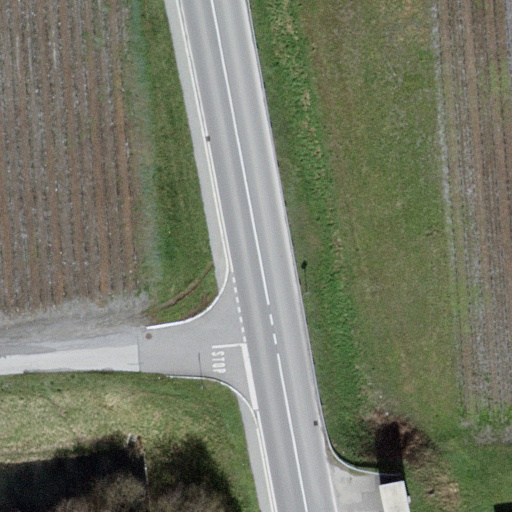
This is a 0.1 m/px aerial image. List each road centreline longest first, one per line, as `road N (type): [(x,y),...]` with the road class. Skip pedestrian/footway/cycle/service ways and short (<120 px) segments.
road 1 (tertiary): [(211,0),(276,340)]
road 2 (unclassified): [(276,340),(0,360)]
road 3 (unclassified): [(307,511),(276,340)]
